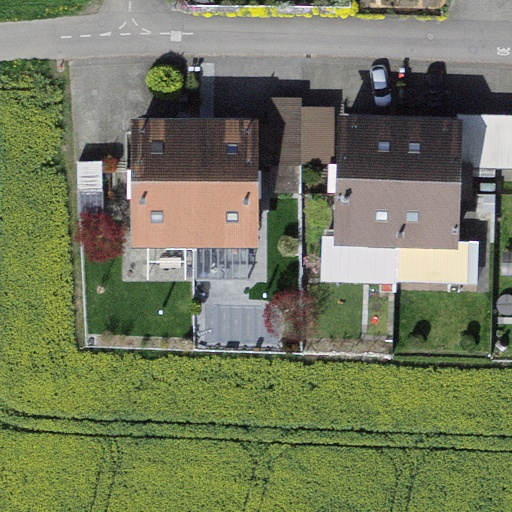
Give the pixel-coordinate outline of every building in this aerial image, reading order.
[(305,103),(272,104),(273,171),(307,171),(305,103)] [(392,253),(396,132),(339,130),(338,170),(326,169),(325,196),(337,197),(335,241),(364,242),(364,252),(392,253)] [(453,134),(396,132),(392,253),(421,254),(421,244),(450,245),(451,201),(463,201),(464,174),(452,174),(453,134)] [(191,244),(190,134),(134,134),(135,176),(125,176),(125,203),(135,203),(135,244),(163,244),(163,253),(189,254),(189,244),(191,244)] [(247,134),(190,134),(191,244),(247,244),(247,203),(257,203),(257,176),(247,176),(247,134)]
